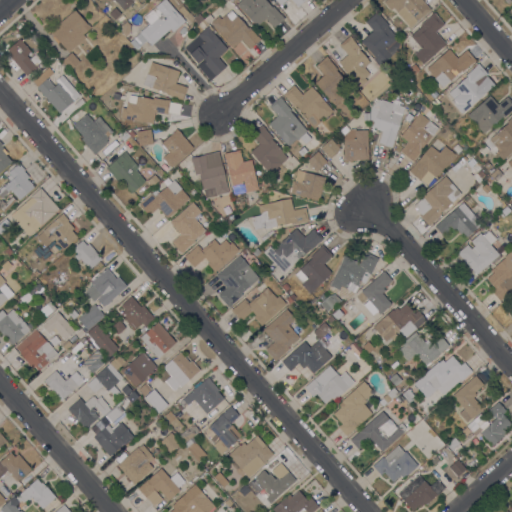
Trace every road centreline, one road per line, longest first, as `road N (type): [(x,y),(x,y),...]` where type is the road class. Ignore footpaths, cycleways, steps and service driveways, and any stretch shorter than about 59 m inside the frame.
road 1 (residential): [(365,511),(0,93)]
road 2 (residential): [(511,366),(366,205)]
road 3 (residential): [(344,0),(215,114)]
road 4 (residential): [(110,511),(0,391)]
